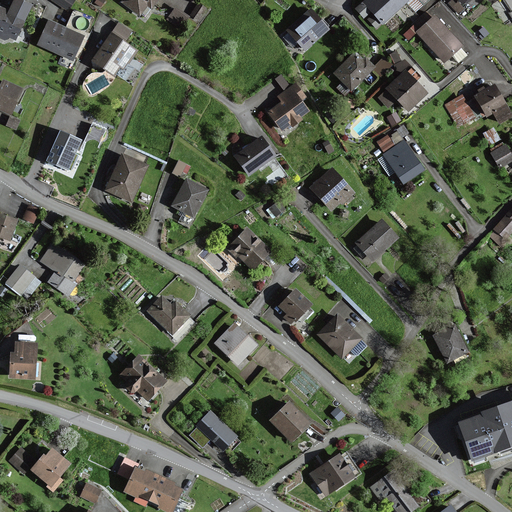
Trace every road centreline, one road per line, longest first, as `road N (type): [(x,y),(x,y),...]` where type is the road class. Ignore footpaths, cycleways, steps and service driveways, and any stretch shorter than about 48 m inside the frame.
road 1 (residential): [(126,237),(98,193),(100,179),(151,69),(176,69),(217,94),(237,108),(251,134)]
road 2 (residential): [(356,406),(203,281),(126,237)]
road 3 (residential): [(256,495),(93,424),(0,396)]
road 4 (residential): [(356,406),(450,268),(511,203)]
road 5 (residential): [(501,511),(356,406)]
road 6 (residential): [(126,237),(0,172)]
